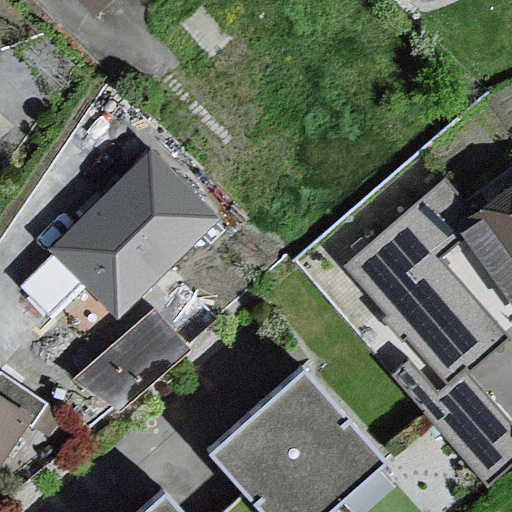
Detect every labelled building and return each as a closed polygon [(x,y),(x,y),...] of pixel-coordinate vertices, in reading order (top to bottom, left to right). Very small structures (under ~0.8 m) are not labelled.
[(378,117),(263,0),(199,0),(169,29),(210,72),(197,84),(302,191),(378,117)] [(24,286),(47,311),(84,277),(115,311),(216,218),(155,153),(83,221),(54,248),(59,253),(24,286)] [(473,215),(447,185),(352,266),(400,322),(448,378),(501,332),(431,250),(473,215)] [(511,194),(465,228),(511,294),(511,194)] [(413,362),(397,376),(488,478),(511,456),(511,431),(463,376),(442,395),(413,362)] [(342,511),(389,471),(302,372),(212,451),(260,505),(252,511),(179,511),(163,493),(140,511),(342,511)] [(0,459),(29,420),(0,398),(0,459)]
